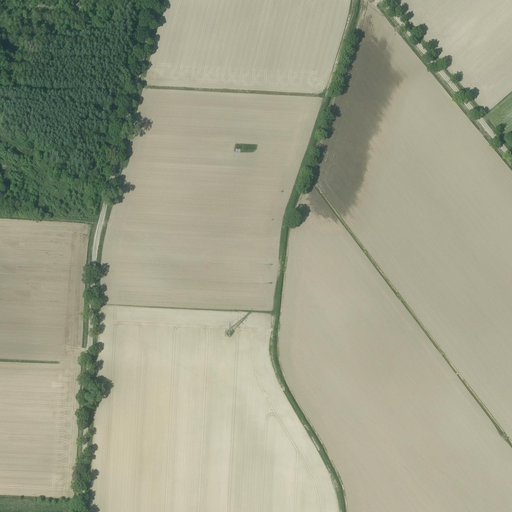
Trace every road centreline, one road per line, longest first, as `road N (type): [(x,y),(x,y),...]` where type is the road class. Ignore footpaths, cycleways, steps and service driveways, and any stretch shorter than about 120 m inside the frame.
road 1 (track): [(341,511),(333,479),(280,380),(272,339),(284,219),(355,0)]
road 2 (unclassified): [(157,0),(96,235),(81,511)]
road 3 (unclassified): [(511,158),(380,0)]
